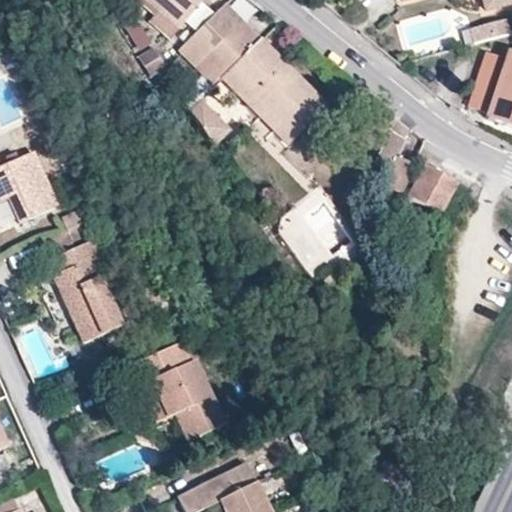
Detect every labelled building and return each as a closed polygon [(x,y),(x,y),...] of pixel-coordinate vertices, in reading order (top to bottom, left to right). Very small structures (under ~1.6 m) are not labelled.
[(138,0),(177,32),(205,0),(138,0)] [(501,7),(499,0),(482,0),(485,11),(501,7)] [(176,57),(210,91),(219,82),(229,93),(241,106),(248,99),(291,142),(324,111),(222,10),(176,57)] [(509,36),(505,21),(470,31),(474,45),(509,36)] [(144,77),(161,70),(151,47),(135,54),(144,77)] [(511,54),(508,53),(505,61),(486,54),(468,108),(487,115),(485,120),(511,128),(511,54)] [(198,81),(182,101),(215,149),(229,134),(201,103),(210,91),(198,81)] [(219,82),(210,91),(220,102),(229,93),(219,82)] [(229,93),(220,102),(217,105),(229,117),(241,106),(229,93)] [(284,149),(291,142),(248,99),(241,106),(284,149)] [(396,121),(390,132),(403,140),(408,131),(396,121)] [(400,195),(414,166),(397,158),(405,142),(403,140),(390,132),(371,169),(387,177),(383,187),(400,195)] [(56,208),(32,154),(0,168),(0,204),(7,201),(18,224),(56,208)] [(438,216),(456,184),(424,167),(407,198),(438,216)] [(66,231),(87,221),(82,210),(61,220),(66,231)] [(93,234),(121,221),(115,211),(88,223),(93,234)] [(71,243),(93,234),(88,223),(87,221),(66,231),(67,234),(71,243)] [(71,243),(67,234),(44,244),(51,260),(74,250),(71,243)] [(121,328),(91,262),(100,258),(93,242),(74,250),(51,260),(50,261),(57,276),(52,278),(83,345),(121,328)] [(224,427),(194,362),(190,364),(181,344),(129,369),(138,388),(151,383),(167,419),(175,416),(187,443),(224,427)] [(167,419),(151,383),(138,388),(155,425),(167,419)] [(266,511),(242,463),(175,497),(181,511),(194,511),(216,502),(221,511),(266,511)] [(0,511),(9,511),(16,509),(9,495),(0,499),(0,511)]
